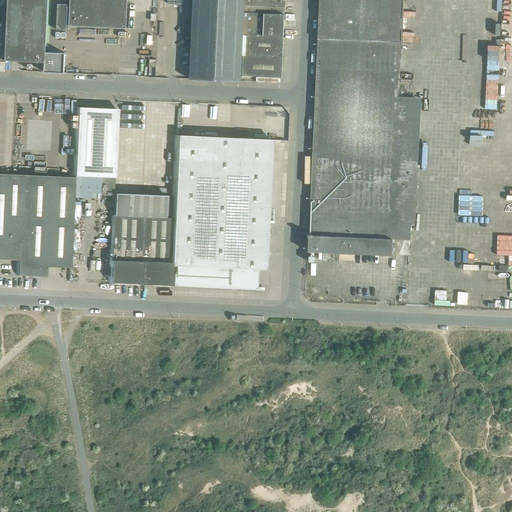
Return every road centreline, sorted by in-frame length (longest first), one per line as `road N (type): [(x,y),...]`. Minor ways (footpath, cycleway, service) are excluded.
road 1 (unknown): [(417,320),(441,0)]
road 2 (unclassified): [(301,94),(0,82)]
road 3 (unclassified): [(0,301),(290,314)]
road 4 (unclassified): [(290,314),(511,324)]
road 5 (unclassified): [(290,314),(301,94)]
